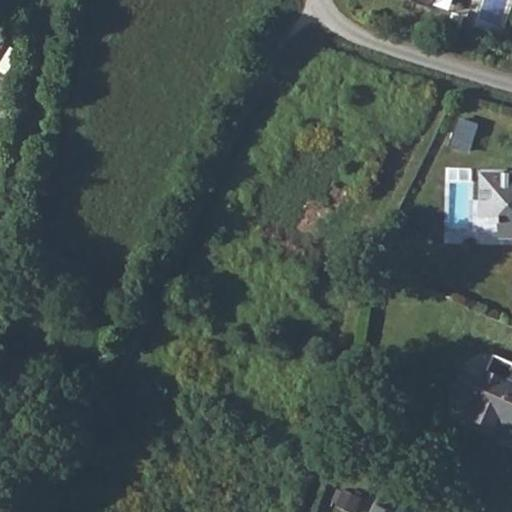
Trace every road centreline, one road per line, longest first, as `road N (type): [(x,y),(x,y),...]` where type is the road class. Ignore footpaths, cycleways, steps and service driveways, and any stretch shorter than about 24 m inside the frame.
road 1 (track): [(316,2),(293,24),(51,511)]
road 2 (residential): [(511,83),(331,21),(316,0)]
